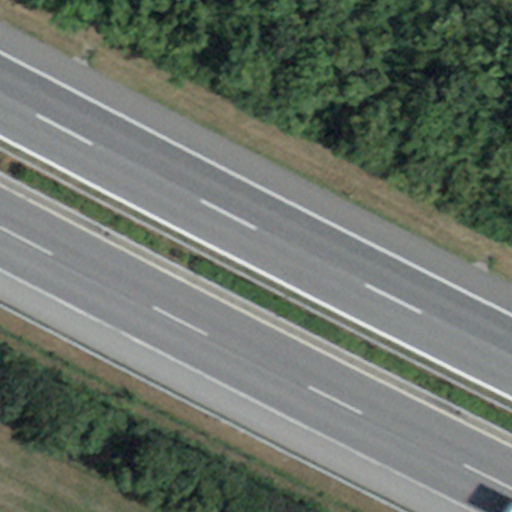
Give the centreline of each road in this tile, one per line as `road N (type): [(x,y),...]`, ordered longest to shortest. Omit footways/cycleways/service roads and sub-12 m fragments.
road 1 (motorway): [(511,362),(0,90)]
road 2 (motorway): [(0,227),(511,497)]
